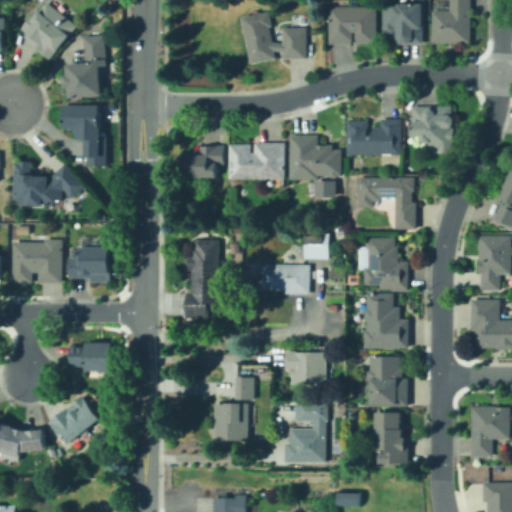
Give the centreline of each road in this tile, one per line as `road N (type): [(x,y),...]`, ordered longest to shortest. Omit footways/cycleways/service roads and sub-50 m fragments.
road 1 (residential): [(140,104),(269,104),(387,75),(511,74),(440,376)]
road 2 (residential): [(503,0),(499,108),(451,220),(441,276),(441,464)]
road 3 (residential): [(143,316),(0,312)]
road 4 (tertiary): [(144,354),(135,421),(144,485)]
road 5 (tertiary): [(144,485),(152,422),(144,354)]
road 6 (tertiary): [(141,112),(133,126),(143,238)]
road 7 (tertiary): [(143,238),(150,165),(141,112)]
